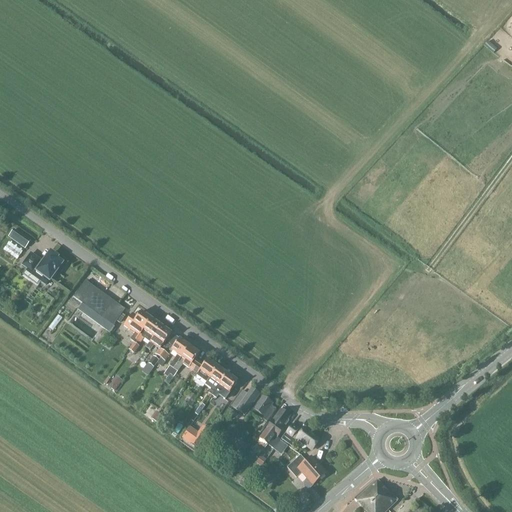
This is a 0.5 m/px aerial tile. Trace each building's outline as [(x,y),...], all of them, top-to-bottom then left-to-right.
[(13,231),(8,238),(25,250),(30,242),(13,231)] [(50,283),(54,278),(64,264),(58,259),(59,258),(50,251),(42,261),(30,253),(21,266),(32,274),(33,273),(35,274),(35,275),(40,279),(38,281),(45,286),(48,282),(50,283)] [(125,310),(86,282),(85,282),(73,298),(82,304),(79,309),(110,331),(125,310)] [(135,341),(151,320),(140,312),(131,323),(138,328),(131,338),(135,341)] [(53,329),(62,317),(58,314),(48,325),(53,329)] [(149,344),(161,327),(151,320),(135,341),(140,344),(143,339),(149,344)] [(161,327),(149,344),(146,348),(150,351),(153,346),(158,350),(155,355),(160,359),(164,353),(163,352),(168,346),(165,343),(171,334),(170,333),(170,332),(167,329),(166,330),(161,327)] [(168,378),(189,347),(175,337),(164,353),(160,359),(158,361),(156,364),(157,364),(161,367),(172,352),(177,356),(163,375),(168,378)] [(134,344),(129,351),(134,354),(139,347),(138,347),(134,344)] [(193,372),(199,362),(195,359),(199,354),(189,347),(168,378),(171,380),(182,365),(193,372)] [(139,364),(146,357),(141,352),(134,360),(139,364)] [(156,364),(158,361),(153,357),(142,372),(148,376),(157,364),(156,364)] [(205,386),(218,368),(207,360),(203,365),(199,362),(193,372),(197,375),(192,383),(202,390),(205,386)] [(213,397),(228,375),(218,368),(205,386),(211,390),(208,394),(213,397)] [(111,390),(118,378),(112,375),(105,387),(111,390)] [(228,375),(213,397),(217,400),(224,390),(229,393),(237,382),(228,375)] [(231,407),(236,410),(245,416),(248,411),(260,395),(251,389),(248,395),(243,391),(231,407)] [(267,423),(276,410),(272,406),(273,404),(263,397),(253,410),(262,417),(261,419),(267,423)] [(215,411),(215,412),(213,415),(213,416),(211,418),(216,421),(218,419),(225,409),(219,405),(215,411)] [(281,410),(273,421),(259,439),(274,450),(281,441),(277,438),(278,437),(279,437),(284,429),(282,428),(291,417),(281,410)] [(155,411),(151,418),(156,421),(160,414),(155,411)] [(292,426),(286,434),(295,440),(296,440),(312,452),(320,441),(304,430),(301,434),(298,431),(298,430),(292,426)] [(202,427),(198,433),(190,444),(197,449),(209,432),(202,427)] [(235,448),(241,453),(247,446),(241,441),(235,448)] [(261,466),(265,458),(259,455),(255,463),(261,466)] [(287,469),(288,470),(296,480),(302,474),(307,480),(305,482),(304,484),(304,486),(304,488),(305,490),(307,493),(326,475),(311,457),(306,462),(301,456),(287,469)] [(256,475),(262,484),(270,477),(264,469),(256,475)] [(387,511),(398,501),(377,480),(356,501),(361,507),(360,508),(364,511),(387,511)]
